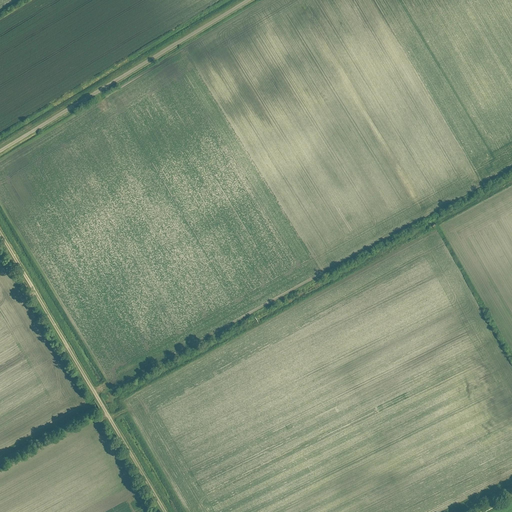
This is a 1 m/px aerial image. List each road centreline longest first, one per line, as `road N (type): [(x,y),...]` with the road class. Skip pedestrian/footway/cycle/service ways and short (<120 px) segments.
road 1 (residential): [(166,511),(0,228)]
road 2 (residential): [(0,151),(250,0)]
